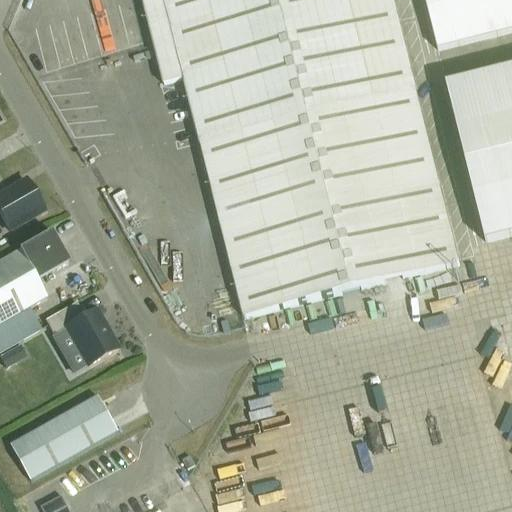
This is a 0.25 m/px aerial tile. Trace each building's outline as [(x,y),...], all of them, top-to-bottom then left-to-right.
[(201,147),(202,147),(245,320),(460,267),(416,93),(417,93),(393,0),(143,0),(165,86),(185,81),(201,147)] [(511,0),(423,0),(436,47),(511,28),(511,0)] [(511,71),(447,88),(487,246),(511,239),(511,71)] [(3,196),(0,197),(0,215),(9,231),(44,211),(27,182),(15,189),(14,187),(2,194),(3,196)] [(0,326),(47,300),(37,283),(68,265),(51,234),(20,252),(0,263),(0,326)] [(85,318),(77,304),(46,322),(54,337),(68,329),(90,367),(118,351),(95,312),(85,318)] [(233,323),(241,321),(239,314),(231,316),(233,323)] [(10,353),(0,359),(0,360),(7,372),(17,366),(10,353)] [(100,398),(13,448),(32,483),(120,434),(100,398)] [(189,471),(196,467),(191,457),(183,462),(189,471)] [(68,511),(61,499),(39,511),(40,511),(68,511)]
